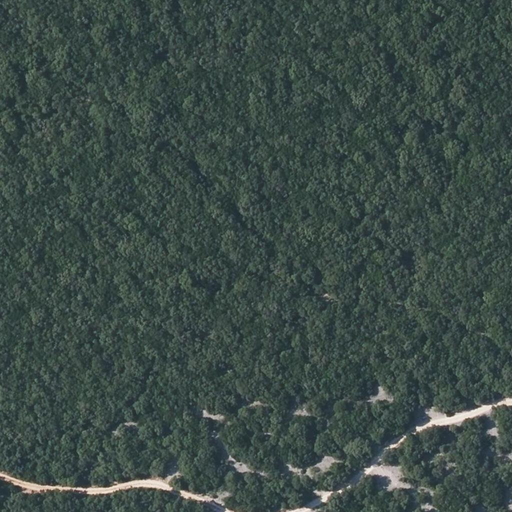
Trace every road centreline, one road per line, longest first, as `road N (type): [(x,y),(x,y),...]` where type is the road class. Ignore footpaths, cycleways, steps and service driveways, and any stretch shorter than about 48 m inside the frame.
road 1 (track): [(288,511),(320,500),(428,423),(511,401)]
road 2 (track): [(0,472),(50,489),(150,481),(228,511)]
